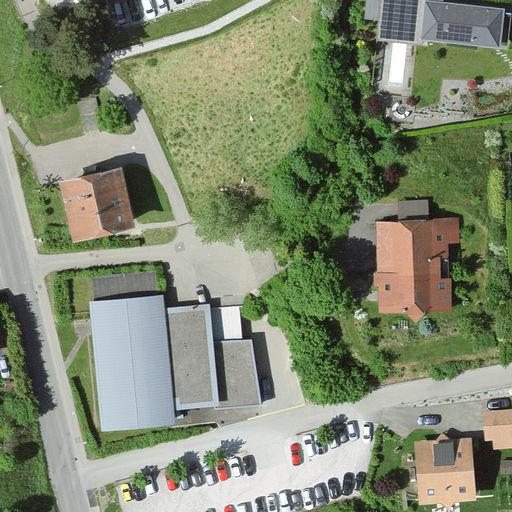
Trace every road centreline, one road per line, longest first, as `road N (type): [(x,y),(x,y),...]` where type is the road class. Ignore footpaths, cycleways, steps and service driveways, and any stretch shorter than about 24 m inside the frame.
road 1 (residential): [(69,480),(289,420),(511,373)]
road 2 (unclassified): [(0,186),(69,480)]
